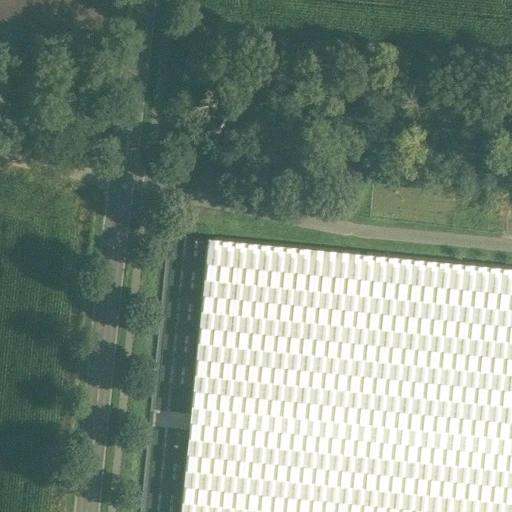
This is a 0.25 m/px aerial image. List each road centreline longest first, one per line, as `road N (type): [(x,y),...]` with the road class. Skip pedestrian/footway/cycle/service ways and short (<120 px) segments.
road 1 (secondary): [(144,0),(88,511)]
road 2 (track): [(121,184),(0,157)]
